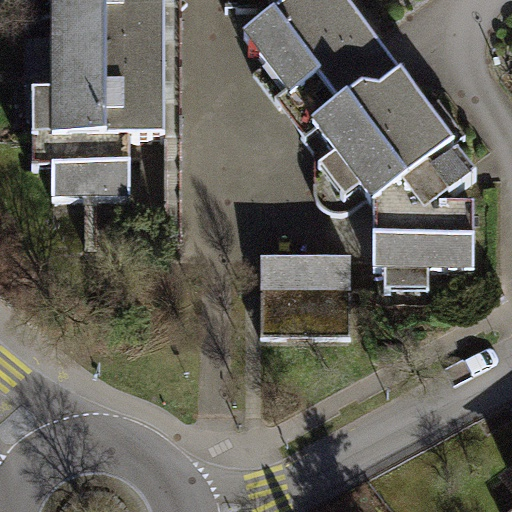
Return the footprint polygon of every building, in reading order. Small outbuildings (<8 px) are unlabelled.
[(29,0),(31,170),(52,170),(52,196),(122,196),(121,146),(166,146),(164,0),(29,0)] [(333,0),(296,0),(246,36),(264,69),(258,75),(292,122),(305,139),(314,133),(327,160),(312,176),(312,192),(321,209),(347,219),(376,207),(380,294),(429,291),(429,274),(469,270),(470,203),(445,200),(442,194),(472,172),(444,143),(380,60),(350,22),(333,0)] [(175,150),(136,152),(140,215),(178,212),(175,150)] [(351,258),(260,259),(261,343),(354,342),(351,258)] [(511,471),(498,482),(511,500),(511,471)]
